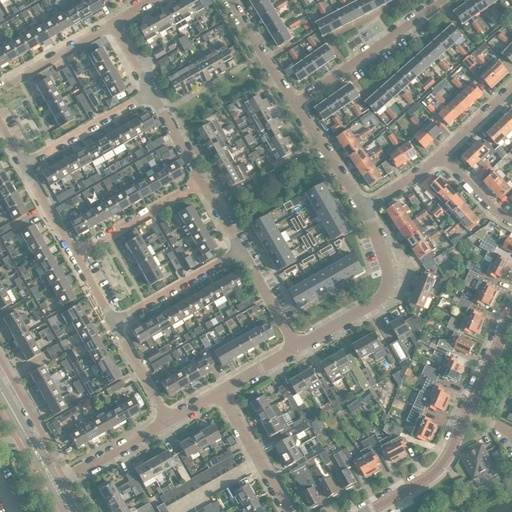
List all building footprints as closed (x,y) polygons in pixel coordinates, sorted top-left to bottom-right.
[(91,15),(91,14),(83,1),(77,4),(74,0),(70,3),(72,7),(73,7),(80,20),(84,19),(85,20),(91,16),(91,15)] [(103,0),(84,0),(83,1),(91,14),(94,12),(95,14),(102,10),(101,9),(101,8),(98,3),(103,0)] [(195,17),(185,0),(179,0),(181,3),(176,6),(184,19),(189,16),(191,20),(195,17)] [(185,0),(195,17),(199,23),(202,21),(200,16),(203,14),(204,10),(203,8),(206,6),(202,0),(201,0),(199,1),(198,0),(185,0)] [(249,0),(255,9),(268,1),(267,0),(249,0)] [(368,0),(359,0),(356,2),(363,15),(373,10),(376,8),(372,2),(371,3),(371,2),(369,3),(368,0)] [(368,0),(369,3),(371,2),(371,3),(372,2),(376,8),(386,3),(383,0),(368,0)] [(480,12),(472,0),(471,0),(463,6),(471,18),(470,18),(473,22),(471,23),(474,28),(479,25),(475,21),(477,20),(474,16),(480,12)] [(485,0),(472,0),(480,12),(489,5),(485,0)] [(255,9),(261,18),(274,10),(268,1),(255,9)] [(19,11),(24,8),(21,2),(16,5),(19,11)] [(353,20),(363,15),(356,2),(346,7),(353,20)] [(34,13),(40,10),(36,4),(31,7),(34,13)] [(187,24),(184,19),(176,6),(171,9),(168,4),(164,6),(176,28),(177,30),(187,24)] [(13,14),(19,11),(16,5),(10,8),(13,14)] [(176,28),(164,6),(159,9),(162,13),(157,17),(165,30),(170,27),(172,31),(176,28)] [(471,18),(463,6),(454,12),(462,24),(470,18),(471,18)] [(70,26),(80,20),(73,7),(72,7),(62,13),(70,26)] [(343,26),(353,20),(346,7),(336,13),(343,26)] [(23,19),(29,16),(26,10),(20,13),(23,19)] [(274,10),(261,18),(267,28),(280,20),(274,10)] [(52,19),(59,33),(70,26),(62,13),(52,19)] [(333,31),(343,26),(336,13),(326,18),(333,31)] [(149,15),(145,17),(157,39),(161,37),(159,34),(165,30),(157,17),(152,20),(149,15)] [(13,25),(19,22),(15,16),(10,19),(13,25)] [(141,39),(144,42),(151,38),(153,41),(157,39),(145,17),(140,19),(143,24),(138,28),(143,38),(141,39)] [(307,21),(305,17),(299,20),(298,18),(293,22),(295,26),(300,23),(301,24),(307,21)] [(316,23),(322,36),(333,31),(326,18),(316,23)] [(49,39),(59,33),(52,19),(41,25),(49,39)] [(273,37),(286,29),(280,20),(267,28),(273,37)] [(0,26),(2,31),(8,28),(5,22),(0,24),(0,26)] [(38,45),(49,39),(41,25),(30,31),(38,45)] [(452,25),(444,33),(454,44),(462,36),(452,25)] [(279,47),(292,39),(286,29),(273,37),(279,47)] [(28,51),(38,45),(30,31),(20,37),(28,51)] [(435,40),(445,51),(454,44),(444,33),(435,40)] [(28,51),(20,37),(9,43),(17,57),(28,51)] [(438,63),(442,67),(446,64),(442,60),(444,58),(441,55),(445,51),(435,40),(427,47),(437,58),(440,62),(438,63)] [(223,42),(213,48),(225,70),(230,68),(227,63),(232,60),(223,42)] [(0,51),(7,63),(17,57),(9,43),(0,48),(0,51)] [(326,63),(334,57),(326,45),(317,51),(326,63)] [(511,46),(510,45),(502,54),(511,63),(511,46)] [(87,55),(93,66),(107,58),(101,47),(87,55)] [(294,47),(288,51),(291,56),(295,53),(297,51),(294,47)] [(419,55),(429,66),(437,58),(427,47),(419,55)] [(155,59),(165,53),(162,48),(152,53),(155,59)] [(221,73),(225,70),(213,48),(209,50),(211,54),(205,57),(213,71),(219,68),(221,73)] [(326,63),(317,51),(308,57),(317,69),(326,63)] [(469,70),(475,63),(473,60),(475,58),(477,57),(473,52),(462,62),(469,70)] [(308,75),(317,69),(308,57),(303,61),(300,57),(299,58),(295,53),(291,56),(295,61),(297,59),(300,63),(308,75)] [(419,55),(410,62),(420,73),(429,66),(419,55)] [(160,67),(170,61),(167,56),(157,61),(160,67)] [(198,57),(194,59),(206,81),(211,79),(208,74),(213,71),(205,57),(200,60),(198,57)] [(487,63),(483,59),(479,63),(483,67),(485,65),(488,68),(498,79),(501,76),(503,77),(508,72),(493,57),(487,63)] [(99,76),(113,68),(107,58),(93,66),(99,76)] [(184,64),(194,82),(199,78),(202,83),(206,81),(194,59),(184,64)] [(299,81),(308,75),(300,63),(297,59),(295,61),(292,63),(295,67),(291,69),(289,67),(283,70),(288,76),(293,73),(299,81)] [(75,76),(81,73),(74,62),(69,65),(75,76)] [(175,70),(187,92),(192,89),(189,85),(194,82),(184,64),(175,70)] [(408,64),(400,72),(409,83),(418,75),(408,64)] [(498,79),(488,68),(485,65),(483,67),(481,69),(484,71),(479,76),(491,89),(496,84),(495,82),(498,79)] [(67,80),(72,77),(66,67),(61,70),(67,80)] [(119,79),(117,75),(118,74),(114,68),(113,68),(99,76),(103,82),(98,85),(100,90),(105,87),(119,79)] [(187,92),(175,70),(171,72),(173,75),(167,79),(175,92),(180,89),(183,94),(187,92)] [(400,72),(391,79),(401,91),(409,83),(400,72)] [(35,85),(41,95),(54,88),(48,77),(35,85)] [(70,86),(76,83),(72,77),(67,80),(70,86)] [(81,87),(87,84),(83,78),(78,81),(81,87)] [(105,87),(111,98),(125,90),(119,79),(105,87)] [(392,98),(401,91),(391,79),(383,87),(392,98)] [(440,82),(432,89),(436,93),(444,86),(440,82)] [(461,87),(474,102),(482,94),(472,82),(467,87),(464,84),(462,86),(459,82),(455,85),(459,89),(461,87)] [(342,90),(350,102),(359,96),(350,84),(342,90)] [(383,87),(374,95),(384,106),(392,98),(383,87)] [(452,95),(455,98),(465,110),(474,102),(461,87),(459,89),(452,95)] [(60,98),(54,88),(41,95),(47,106),(60,98)] [(87,97),(93,94),(89,89),(84,92),(87,97)] [(351,107),(354,112),(358,109),(355,104),(352,106),(350,102),(342,90),(333,96),(341,108),(347,104),(349,108),(351,107)] [(436,95),(433,92),(431,94),(438,101),(442,98),(438,93),(436,95)] [(79,102),(84,99),(81,93),(76,96),(79,102)] [(93,108),(99,105),(93,94),(87,97),(93,108)] [(239,107),(245,104),(248,109),(245,111),(247,115),(269,103),(267,98),(262,101),(259,96),(253,99),(250,94),(236,102),(239,107)] [(375,113),(384,106),(374,95),(366,102),(375,113)] [(443,103),(446,106),(457,118),(465,110),(455,98),(452,95),(445,102),(443,103)] [(324,102),(332,114),(341,108),(333,96),(324,102)] [(53,117),(66,109),(60,98),(47,106),(53,117)] [(438,114),(448,126),(457,118),(446,106),(443,103),(445,102),(442,98),(438,101),(442,105),(439,107),(442,110),(438,114)] [(85,112),(91,109),(84,99),(79,102),(85,112)] [(332,114),(324,102),(315,108),(323,120),(332,114)] [(253,117),(256,123),(270,115),(267,110),(271,107),(269,103),(247,115),(249,119),(253,117)] [(426,107),(433,114),(437,111),(430,103),(426,107)] [(406,112),(410,116),(415,111),(411,108),(406,112)] [(73,120),(66,109),(53,117),(59,127),(73,120)] [(511,127),(511,109),(503,118),(511,127)] [(136,118),(144,132),(154,126),(147,112),(136,118)] [(363,124),(373,117),(369,112),(359,119),(363,124)] [(218,119),(215,114),(201,121),(204,127),(198,130),(201,136),(196,138),(199,143),(222,129),(216,120),(218,119)] [(256,130),(258,134),(280,122),(278,118),(273,120),(270,115),(256,123),(259,128),(256,130)] [(133,138),(144,132),(136,118),(125,124),(133,138)] [(422,129),(433,140),(441,132),(428,118),(423,122),(421,124),(418,120),(414,124),(418,128),(420,126),(422,129)] [(511,130),(511,127),(503,118),(495,126),(505,137),(511,130)] [(277,129),(282,126),(280,122),(258,134),(260,138),(263,136),(267,142),(281,134),(277,129)] [(333,133),(339,129),(343,126),(340,122),(335,124),(330,128),(333,133)] [(123,144),(133,138),(125,124),(115,130),(123,144)] [(505,137),(495,126),(486,134),(496,145),(505,137)] [(226,139),(227,139),(222,129),(199,143),(201,147),(206,144),(209,149),(223,141),(226,139)] [(361,139),(365,136),(363,131),(358,135),(356,132),(352,135),(349,129),(336,138),(343,148),(359,137),(361,139)] [(433,140),(422,129),(414,137),(424,148),(433,140)] [(123,144),(115,130),(104,136),(112,150),(123,144)] [(267,150),(269,154),(291,141),(288,136),(284,139),(281,134),(267,142),(270,148),(267,150)] [(102,156),(112,150),(104,136),(94,142),(102,156)] [(153,148),(164,142),(161,137),(150,143),(153,148)] [(343,148),(350,157),(362,149),(359,144),(362,141),(361,139),(359,137),(343,148)] [(209,162),(232,149),(226,139),(223,141),(209,149),(212,155),(207,157),(209,162)] [(402,164),(407,161),(398,149),(396,145),(398,144),(395,139),(391,142),(394,147),(392,148),(394,151),(388,155),(397,168),(398,167),(399,169),(403,166),(402,164)] [(275,156),(278,161),(272,164),(274,170),(288,162),(285,157),(291,153),(288,148),(293,145),(291,141),(269,154),(271,158),(275,156)] [(470,149),(480,160),(489,152),(479,141),(470,149)] [(94,142),(83,148),(91,162),(102,156),(94,142)] [(396,145),(398,149),(407,161),(417,155),(408,142),(402,146),(400,142),(398,144),(396,145)] [(147,152),(153,148),(150,143),(144,146),(147,152)] [(158,157),(168,151),(165,145),(154,151),(158,157)] [(502,159),(507,155),(499,146),(494,151),(502,159),(502,158),(502,159)] [(81,168),(91,162),(83,148),(73,154),(81,168)] [(220,168),(234,160),(230,155),(234,153),(232,149),(209,162),(212,166),(217,163),(220,168)] [(369,159),(362,149),(350,157),(356,167),(369,159)] [(465,164),(466,162),(472,168),(480,160),(470,149),(461,157),(462,157),(460,159),(465,164)] [(255,160),(260,158),(256,151),(251,153),(255,160)] [(251,163),(255,160),(251,153),(247,156),(251,163)] [(70,174),(81,168),(73,154),(62,160),(70,174)] [(147,163),(153,159),(149,154),(144,157),(147,163)] [(126,164),(132,161),(129,155),(123,158),(126,164)] [(369,159),(356,167),(363,177),(375,168),(369,159)] [(506,163),(502,159),(494,166),(498,170),(506,163)] [(59,180),(70,174),(62,160),(52,166),(59,180)] [(137,169),(142,165),(139,160),(133,163),(137,169)] [(234,160),(220,168),(223,174),(218,176),(220,181),(245,167),(243,163),(237,166),(234,160)] [(116,170),(121,167),(118,161),(113,164),(116,170)] [(387,174),(393,171),(386,161),(381,165),(387,174)] [(175,162),(164,168),(172,181),(183,175),(175,162)] [(49,186),(59,180),(52,166),(41,172),(49,186)] [(132,171),(129,166),(123,169),(126,174),(132,171)] [(246,166),(245,167),(220,181),(223,185),(228,182),(231,188),(237,184),(240,189),(257,180),(253,174),(244,179),(241,174),(248,170),(246,166)] [(494,166),(492,168),(488,172),(490,175),(483,182),(491,190),(502,180),(495,173),(498,170),(494,166)] [(105,176),(111,173),(108,167),(102,170),(105,176)] [(161,187),(172,181),(164,168),(154,174),(161,187)] [(375,168),(363,177),(369,187),(382,178),(375,168)] [(484,168),(477,174),(481,179),(488,172),(484,168)] [(2,171),(0,172),(0,186),(8,181),(2,171)] [(116,181),(121,177),(118,172),(112,175),(116,181)] [(95,182),(100,178),(97,173),(92,176),(95,182)] [(143,180),(151,193),(161,187),(154,174),(147,177),(145,173),(141,176),(143,180)] [(436,196),(447,186),(439,177),(428,187),(424,184),(420,187),(415,191),(423,201),(428,197),(423,192),(429,189),(436,196)] [(499,199),(510,189),(506,184),(510,181),(506,177),(502,180),(491,190),(499,199)] [(105,186),(111,183),(108,178),(102,181),(105,186)] [(84,188),(90,184),(87,179),(81,182),(84,188)] [(140,199),(151,193),(143,180),(132,186),(140,199)] [(14,192),(8,181),(0,186),(0,198),(1,200),(14,192)] [(95,192),(100,189),(97,184),(91,187),(95,192)] [(306,194),(312,204),(329,194),(324,184),(306,194)] [(130,205),(140,199),(132,186),(122,192),(130,205)] [(439,214),(443,211),(440,208),(455,194),(447,186),(436,196),(441,201),(437,205),(438,206),(435,209),(439,214)] [(69,196),(74,193),(71,188),(66,191),(69,196)] [(84,198),(90,195),(87,190),(81,193),(84,198)] [(58,202),(69,196),(66,191),(55,197),(58,202)] [(14,192),(1,200),(7,210),(20,203),(14,192)] [(111,198),(119,211),(130,205),(122,192),(111,198)] [(413,206),(418,203),(412,193),(407,196),(413,206)] [(312,204),(317,213),(334,203),(329,194),(312,204)] [(452,213),(463,203),(455,194),(440,208),(443,211),(445,213),(448,209),(452,213)] [(73,204),(79,201),(76,196),(70,199),(73,204)] [(109,217),(119,211),(111,198),(101,204),(109,217)] [(63,210),(73,204),(70,199),(60,205),(63,210)] [(386,211),(392,220),(405,212),(408,209),(405,205),(402,207),(398,202),(386,211)] [(26,213),(20,203),(7,210),(13,221),(26,213)] [(334,203),(317,213),(322,221),(339,211),(334,203)] [(460,222),(471,212),(463,203),(452,213),(460,222)] [(98,223),(109,217),(101,204),(90,210),(98,223)] [(191,205),(177,213),(183,224),(197,216),(191,205)] [(87,229),(98,223),(90,210),(80,216),(87,229)] [(344,220),(339,211),(322,221),(327,230),(344,220)] [(392,220),(399,230),(411,222),(405,212),(392,220)] [(468,231),(479,220),(471,212),(460,222),(468,231)] [(416,219),(411,222),(399,230),(405,240),(418,231),(422,228),(417,221),(422,218),(419,213),(415,217),(416,219)] [(275,225),(269,215),(252,225),(257,235),(275,225)] [(87,229),(80,216),(69,222),(77,235),(87,229)] [(203,227),(197,216),(183,224),(189,234),(203,227)] [(165,234),(171,231),(164,220),(159,223),(165,234)] [(344,220),(327,230),(332,240),(350,230),(344,220)] [(0,234),(10,228),(7,223),(0,227),(0,234)] [(19,232),(25,243),(39,235),(33,225),(19,232)] [(157,239),(163,236),(156,225),(151,228),(157,239)] [(275,225),(257,235),(262,244),(280,234),(275,225)] [(209,237),(203,227),(189,234),(195,245),(209,237)] [(131,254),(145,246),(149,244),(146,239),(142,241),(135,230),(127,234),(130,240),(125,243),(131,254)] [(3,242),(14,236),(12,231),(0,237),(3,242)] [(425,241),(418,231),(405,240),(412,250),(425,241)] [(430,241),(434,238),(432,233),(427,237),(428,239),(425,241),(412,250),(419,259),(422,264),(433,257),(435,256),(431,251),(435,248),(430,241)] [(280,234),(262,244),(267,253),(285,243),(280,234)] [(453,245),(462,240),(459,234),(449,240),(453,245)] [(481,242),(496,249),(498,245),(511,252),(511,239),(508,237),(505,241),(502,240),(501,242),(486,234),(481,242)] [(25,243),(31,253),(45,246),(39,235),(25,243)] [(160,244),(166,241),(163,236),(157,239),(160,244)] [(171,245),(177,242),(173,236),(168,239),(171,245)] [(195,245),(201,255),(197,258),(200,263),(213,256),(210,251),(215,248),(212,244),(214,243),(210,236),(209,237),(195,245)] [(506,262),(507,260),(494,253),(496,249),(481,242),(479,247),(488,251),(486,255),(493,259),(491,263),(507,272),(508,271),(509,272),(511,267),(511,266),(511,265),(506,262)] [(285,243),(267,253),(272,261),(290,251),(285,243)] [(8,253),(13,250),(10,244),(5,247),(8,253)] [(45,246),(31,253),(37,264),(51,256),(45,246)] [(150,257),(145,246),(131,254),(137,264),(150,257)] [(177,255),(183,252),(179,247),(174,250),(177,255)] [(11,258),(17,255),(13,250),(8,253),(11,258)] [(169,260),(175,257),(171,251),(166,254),(169,260)] [(290,251),(272,261),(278,271),(295,261),(290,251)] [(183,266),(189,263),(183,252),(177,255),(183,266)] [(343,259),(353,277),(363,271),(353,254),(343,259)] [(4,265),(10,261),(7,256),(1,259),(4,265)] [(43,274),(57,267),(51,256),(37,264),(43,274)] [(156,267),(150,257),(137,264),(143,275),(156,267)] [(175,271),(181,267),(175,257),(169,260),(175,271)] [(426,271),(437,263),(433,257),(422,264),(426,271)] [(334,265),(344,282),(353,277),(343,259),(334,265)] [(7,270),(13,267),(10,261),(4,265),(7,270)] [(507,273),(507,272),(491,263),(487,269),(476,264),(475,266),(469,263),(466,269),(470,270),(484,277),(486,273),(495,278),(497,276),(504,279),(504,278),(505,279),(508,274),(507,273)] [(20,274),(25,270),(22,265),(17,268),(20,274)] [(344,282),(334,265),(325,270),(336,287),(344,282)] [(63,277),(57,267),(43,274),(49,285),(63,277)] [(149,286),(162,278),(156,267),(143,275),(149,286)] [(23,279),(29,276),(25,270),(20,274),(23,279)] [(226,276),(234,290),(244,284),(237,270),(226,276)] [(336,287),(325,270),(317,275),(327,292),(336,287)] [(463,284),(477,291),(494,299),(495,298),(496,299),(498,294),(497,293),(498,292),(490,288),(492,286),(482,281),(484,277),(470,270),(463,284)] [(435,279),(422,274),(416,288),(429,294),(435,279)] [(327,292),(317,275),(308,280),(318,297),(327,292)] [(223,296),(234,290),(226,276),(216,282),(223,296)] [(16,286),(22,283),(18,277),(13,280),(16,286)] [(69,288),(63,277),(49,285),(55,296),(69,288)] [(318,297),(308,280),(299,285),(309,302),(318,297)] [(205,288),(213,302),(223,296),(216,282),(205,288)] [(2,288),(0,283),(0,295),(5,292),(10,289),(8,285),(2,288)] [(19,291),(25,288),(22,283),(16,286),(19,291)] [(299,285),(289,290),(299,308),(309,302),(299,285)] [(32,295),(37,291),(34,286),(29,289),(32,295)] [(69,288),(55,296),(61,306),(75,298),(69,288)] [(202,308),(213,302),(205,288),(194,294),(202,308)] [(429,294),(416,288),(410,303),(409,306),(416,309),(417,306),(423,309),(429,294)] [(35,300),(41,297),(37,291),(32,295),(35,300)] [(493,301),(494,299),(477,291),(474,296),(467,292),(466,294),(464,293),(461,300),(471,305),(472,301),(482,306),(483,303),(490,307),(491,305),(492,306),(494,301),(493,301)] [(0,309),(11,303),(5,292),(0,295),(0,309)] [(192,314),(202,308),(194,294),(184,300),(192,314)] [(244,307),(254,302),(251,296),(241,302),(244,307)] [(184,300),(173,306),(181,320),(192,314),(184,300)] [(461,300),(459,300),(455,309),(466,314),(464,319),(481,327),(482,326),(483,326),(485,321),(484,321),(485,319),(479,317),(481,314),(469,309),(471,305),(461,300)] [(41,311),(47,308),(43,302),(38,305),(41,311)] [(238,311),(244,307),(241,302),(235,306),(238,311)] [(71,322),(84,314),(78,304),(60,314),(66,325),(71,322)] [(248,316),(259,310),(256,304),(245,310),(248,316)] [(33,315),(38,312),(35,306),(30,310),(33,315)] [(170,326),(181,320),(173,306),(163,312),(170,326)] [(227,317),(233,314),(230,308),(224,312),(227,317)] [(18,316),(15,311),(2,318),(8,329),(27,318),(24,313),(18,316)] [(36,321),(42,318),(38,312),(33,315),(36,321)] [(151,317),(152,318),(160,332),(170,326),(163,312),(159,314),(158,313),(151,317)] [(238,322),(244,318),(241,313),(235,316),(238,322)] [(90,325),(84,314),(71,322),(77,332),(90,325)] [(217,323),(223,320),(219,314),(214,318),(217,323)] [(415,315),(410,318),(417,331),(423,320),(415,315)] [(405,339),(403,335),(410,331),(412,335),(418,332),(417,331),(410,318),(404,321),(402,317),(390,324),(399,340),(389,346),(397,361),(402,369),(397,372),(402,381),(411,360),(400,342),(405,339)] [(14,340),(27,332),(24,326),(29,323),(27,318),(8,329),(14,340)] [(149,338),(160,332),(152,318),(142,324),(149,338)] [(481,328),(481,327),(464,319),(462,324),(451,318),(446,328),(454,332),(455,332),(458,327),(460,328),(459,329),(469,334),(470,331),(478,334),(478,333),(479,333),(482,328),(481,328)] [(227,328),(234,324),(231,319),(224,322),(227,328)] [(206,329),(212,326),(209,320),(203,324),(206,329)] [(255,328),(263,341),(274,335),(270,329),(276,326),(273,320),(267,323),(266,322),(260,325),(257,320),(252,323),(255,328)] [(53,332),(59,329),(55,323),(50,326),(53,332)] [(137,325),(130,329),(139,344),(145,340),(149,348),(153,345),(149,338),(142,324),(138,326),(137,325)] [(90,325),(77,332),(83,343),(96,335),(98,334),(94,328),(92,329),(90,325)] [(214,329),(217,334),(223,330),(220,325),(214,329)] [(196,335),(202,332),(199,326),(193,330),(196,335)] [(45,336),(50,333),(47,327),(42,330),(45,336)] [(252,347),(263,341),(255,328),(249,331),(247,327),(242,329),(243,330),(245,334),(252,347)] [(56,337),(62,334),(59,329),(53,332),(56,337)] [(212,337),(217,334),(214,329),(198,338),(201,343),(212,337)] [(242,353),(252,347),(245,334),(243,330),(232,336),(234,340),(242,353)] [(20,350),(33,343),(27,332),(14,340),(20,350)] [(186,341),(191,338),(188,332),(182,335),(186,341)] [(363,339),(371,352),(382,345),(379,341),(380,340),(379,338),(378,339),(374,332),(363,339)] [(461,334),(455,332),(454,332),(451,340),(439,340),(437,345),(431,342),(430,343),(445,349),(450,352),(452,353),(454,348),(468,355),(471,350),(472,351),(474,346),(473,345),(473,344),(459,338),(461,334)] [(48,342),(54,339),(50,333),(45,336),(48,342)] [(102,346),(96,335),(83,343),(89,354),(102,346)] [(175,347),(181,344),(178,338),(172,342),(175,347)] [(356,353),(357,353),(360,358),(371,352),(363,339),(352,345),(356,351),(355,352),(356,353)] [(242,353),(234,340),(223,346),(231,359),(242,353)] [(26,361),(39,353),(33,343),(20,350),(26,361)] [(185,352),(190,349),(187,343),(182,347),(185,352)] [(445,349),(430,343),(429,347),(435,350),(433,354),(442,358),(439,364),(460,374),(460,373),(461,373),(464,368),(463,368),(463,366),(456,363),(457,360),(448,356),(450,352),(445,349)] [(49,355),(59,349),(56,344),(46,350),(49,355)] [(65,353),(71,350),(67,344),(62,347),(65,353)] [(108,357),(102,346),(89,354),(95,364),(108,357)] [(223,346),(213,352),(221,365),(231,359),(223,346)] [(392,364),(397,361),(389,346),(383,349),(392,364)] [(160,356),(165,352),(162,347),(156,350),(160,356)] [(52,360),(62,354),(59,349),(49,355),(52,360)] [(174,358),(180,355),(177,349),(171,353),(174,358)] [(196,362),(194,358),(190,360),(192,364),(200,377),(210,371),(207,366),(212,363),(204,349),(199,353),(202,358),(196,362)] [(332,357),(339,370),(342,374),(347,371),(345,367),(351,363),(343,350),(343,351),(342,349),(341,349),(336,352),(336,353),(336,354),(332,357)] [(68,358),(74,355),(71,350),(65,353),(68,358)] [(149,362),(160,356),(156,350),(146,356),(149,362)] [(164,364),(170,360),(167,355),(161,359),(164,364)] [(108,357),(95,364),(101,375),(114,367),(116,366),(112,360),(110,360),(108,357)] [(333,373),(339,370),(332,357),(320,363),(330,381),(336,378),(333,373)] [(153,370),(164,364),(161,359),(150,365),(153,370)] [(63,368),(69,365),(66,360),(60,363),(63,368)] [(192,364),(181,370),(189,383),(200,377),(192,364)] [(426,377),(427,377),(436,381),(438,376),(448,381),(449,378),(450,379),(450,380),(455,382),(456,381),(456,382),(457,380),(458,381),(460,377),(459,376),(460,374),(439,364),(436,370),(430,367),(426,377)] [(66,373),(72,370),(69,365),(63,368),(66,373)] [(77,374),(83,371),(79,365),(74,368),(77,374)] [(357,365),(351,368),(364,391),(370,388),(360,371),(357,365)] [(35,384),(48,376),(42,366),(29,373),(35,384)] [(120,378),(114,367),(101,375),(107,385),(120,378)] [(312,368),(300,375),(308,388),(318,382),(324,392),(330,403),(329,404),(332,409),(338,405),(329,389),(323,379),(319,381),(312,368)] [(366,368),(360,371),(370,388),(376,384),(366,368)] [(189,383),(181,370),(171,376),(178,389),(189,383)] [(80,379),(86,376),(83,371),(77,374),(80,379)] [(300,375),(289,381),(296,394),(308,388),(300,375)] [(41,395),(54,387),(48,376),(35,384),(41,395)] [(178,389),(171,376),(160,382),(168,395),(178,389)] [(449,398),(450,396),(443,393),(444,390),(434,386),(436,381),(427,377),(420,392),(429,396),(447,404),(447,403),(448,403),(450,399),(449,398)] [(75,389),(80,386),(77,380),(72,383),(75,389)] [(114,392),(125,386),(121,380),(111,386),(114,392)] [(86,390),(92,387),(89,381),(83,384),(86,390)] [(284,399),(289,396),(283,385),(278,388),(284,399)] [(78,394),(84,391),(80,386),(75,389),(78,394)] [(108,395),(114,392),(111,386),(105,389),(108,395)] [(338,405),(344,402),(334,386),(329,389),(338,405)] [(47,405),(60,398),(54,387),(41,395),(47,405)] [(435,411),(436,408),(443,411),(444,410),(445,410),(447,405),(446,405),(447,404),(429,396),(420,392),(413,406),(423,410),(425,406),(435,411)] [(93,404),(98,400),(95,395),(90,398),(93,404)] [(254,410),(257,414),(270,407),(264,396),(251,403),(251,404),(249,405),(253,411),(254,410)] [(354,397),(344,403),(349,411),(359,404),(354,397)] [(53,416),(66,408),(60,398),(47,405),(53,416)] [(87,407),(93,404),(90,398),(84,401),(87,407)] [(121,405),(129,418),(139,412),(132,399),(121,405)] [(115,403),(117,407),(111,411),(118,424),(129,418),(121,405),(119,400),(115,403)] [(305,418),(310,415),(303,403),(298,406),(304,417),(305,418)] [(257,414),(263,426),(276,418),(277,418),(282,416),(282,415),(276,404),(270,407),(257,414)] [(418,420),(416,425),(433,433),(434,432),(435,432),(437,427),(436,427),(437,425),(430,422),(431,419),(421,415),(423,410),(413,406),(409,415),(418,420)] [(72,416),(77,412),(74,407),(69,410),(72,416)] [(61,422),(72,416),(69,410),(58,416),(61,422)] [(108,430),(118,424),(111,411),(100,417),(108,430)] [(282,436),(290,431),(295,429),(307,422),(305,418),(304,417),(287,426),(282,416),(277,418),(276,418),(263,426),(270,437),(280,431),(282,436)] [(97,436),(108,430),(100,417),(89,423),(97,436)] [(64,435),(56,420),(47,425),(56,440),(64,435)] [(307,423),(307,422),(295,429),(290,431),(293,437),(311,427),(308,422),(307,423)] [(86,442),(97,436),(89,423),(79,429),(86,442)] [(391,424),(390,427),(385,425),(390,427),(389,429),(401,433),(403,429),(391,424)] [(220,438),(212,425),(201,431),(209,444),(212,449),(216,446),(213,441),(220,438)] [(399,437),(401,433),(389,429),(390,427),(385,425),(383,431),(386,434),(397,439),(391,442),(390,442),(399,458),(400,458),(401,459),(406,456),(405,455),(406,454),(402,447),(405,446),(400,437),(399,437)] [(433,434),(433,433),(416,425),(411,435),(424,441),(425,438),(430,441),(430,439),(432,440),(434,435),(433,434)] [(76,448),(86,442),(79,429),(68,435),(76,448)] [(198,450),(209,444),(201,431),(190,437),(198,450)] [(399,458),(390,442),(391,442),(387,437),(381,440),(380,437),(378,438),(375,434),(370,437),(376,449),(380,447),(386,457),(388,455),(392,462),(393,462),(394,463),(398,460),(398,459),(399,458)] [(178,444),(182,450),(178,453),(190,475),(196,472),(187,457),(198,450),(190,437),(178,444)] [(280,454),(281,456),(296,447),(296,446),(298,446),(299,444),(299,442),(298,441),(297,440),(295,440),(293,442),(291,437),(275,446),(277,449),(275,450),(278,455),(280,454)] [(360,451),(363,457),(372,473),(373,473),(373,474),(378,471),(378,470),(379,469),(376,465),(379,463),(373,452),(376,450),(376,449),(370,437),(360,442),(364,449),(360,451)] [(495,467),(481,443),(459,455),(473,479),(495,467)] [(319,455),(325,451),(321,445),(303,455),(307,461),(319,454),(319,455)] [(337,445),(326,449),(328,454),(339,449),(337,445)] [(302,458),(296,447),(281,456),(287,466),(302,458)] [(364,477),(366,477),(366,478),(371,475),(370,474),(372,473),(363,457),(354,461),(353,460),(346,447),(342,450),(344,455),(351,466),(354,464),(359,474),(362,473),(364,477)] [(189,479),(175,454),(171,457),(167,450),(156,457),(164,471),(174,465),(184,482),(189,479)] [(351,486),(350,485),(355,483),(347,469),(350,467),(350,466),(351,466),(344,455),(342,450),(333,455),(341,468),(335,471),(344,488),(346,487),(346,489),(351,486)] [(220,462),(225,459),(230,456),(227,451),(216,457),(219,462),(220,462)] [(325,465),(331,462),(325,451),(319,455),(325,465)] [(236,466),(230,456),(225,459),(231,469),(236,466)] [(156,457),(145,463),(153,477),(164,471),(156,457)] [(212,466),(215,465),(219,462),(216,457),(209,461),(212,466)] [(226,472),(231,469),(225,459),(220,462),(226,472)] [(221,475),(226,472),(220,462),(219,462),(215,465),(221,475)] [(142,483),(153,477),(145,463),(134,469),(142,483)] [(314,482),(303,463),(289,471),(295,481),(303,476),(308,485),(314,482)] [(318,467),(309,472),(304,463),(303,463),(314,482),(319,479),(321,483),(320,483),(327,497),(338,492),(330,478),(325,481),(318,467)] [(216,478),(221,475),(215,465),(212,466),(210,467),(216,478)] [(211,481),(216,478),(210,467),(205,470),(211,481)] [(206,484),(211,481),(205,470),(200,473),(206,484)] [(117,494),(121,492),(137,482),(131,471),(124,475),(128,481),(115,489),(111,482),(105,486),(104,483),(97,487),(99,489),(98,490),(105,501),(117,493),(117,494)] [(200,487),(206,484),(200,473),(194,476),(200,487)] [(195,490),(200,487),(194,476),(189,479),(195,490)] [(189,479),(184,482),(190,492),(195,490),(189,479)] [(142,492),(137,482),(121,492),(123,496),(132,491),(135,496),(142,492)] [(185,495),(190,492),(184,482),(179,485),(185,495)] [(239,488),(236,483),(225,489),(231,498),(234,497),(238,504),(253,495),(254,494),(250,487),(249,488),(246,484),(239,488)] [(180,498),(185,495),(179,485),(174,488),(180,498)] [(312,487),(302,493),(310,507),(320,501),(312,487)] [(175,501),(180,498),(174,488),(170,490),(169,491),(175,501)] [(170,504),(175,501),(169,491),(164,494),(170,504)] [(117,494),(117,493),(105,501),(103,502),(106,507),(108,506),(111,511),(123,504),(117,494)] [(159,497),(163,503),(165,507),(170,504),(164,494),(159,497)] [(253,495),(238,504),(236,505),(239,509),(242,508),(244,511),(249,511),(259,507),(253,495)] [(223,511),(217,501),(211,504),(215,511),(223,511)] [(135,511),(136,511),(145,511),(152,509),(148,502),(135,510),(134,508),(132,508),(130,508),(127,510),(123,504),(111,511),(135,511)] [(167,511),(165,507),(163,503),(156,507),(158,511),(167,511)] [(215,511),(211,504),(211,503),(210,503),(205,506),(208,511),(215,511)]
